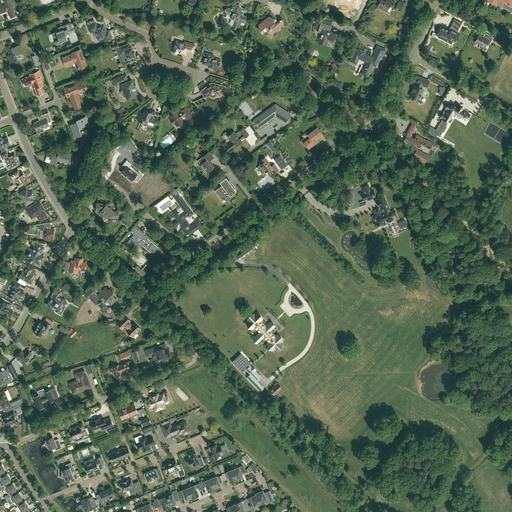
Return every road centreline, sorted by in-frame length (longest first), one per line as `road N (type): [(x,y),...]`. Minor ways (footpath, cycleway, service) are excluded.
road 1 (residential): [(6,447),(40,433),(59,414),(193,360),(194,351),(143,299)]
road 2 (unclassified): [(258,208),(197,251),(101,179),(59,198)]
road 3 (unclassified): [(258,208),(381,116),(412,58)]
road 4 (residential): [(45,505),(207,435)]
road 5 (residential): [(0,348),(23,321),(71,227)]
road 6 (residential): [(155,59),(143,72),(160,100),(195,85),(199,71),(179,65)]
